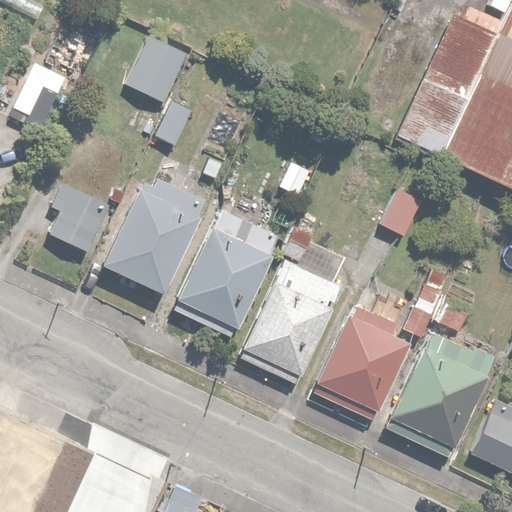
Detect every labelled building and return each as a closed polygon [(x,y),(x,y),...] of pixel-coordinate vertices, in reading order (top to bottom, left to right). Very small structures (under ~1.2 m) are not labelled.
[(511,25),(455,0),(453,0),(396,127),(511,178),(511,25)] [(182,55),(147,38),(126,78),(161,96),(182,55)] [(189,110),(170,101),(155,131),(174,141),(189,110)] [(293,155),(277,179),(294,191),(310,166),(293,155)] [(145,178),(106,267),(162,291),(201,202),(145,178)] [(398,185),(381,217),(405,229),(421,197),(398,185)] [(47,236),(85,252),(106,202),(68,186),(47,236)] [(218,212),(177,300),(237,328),(278,239),(218,212)] [(285,264),(247,343),(301,369),(339,289),(285,264)] [(427,265),(403,325),(422,333),(429,314),(462,327),(475,293),(446,281),(449,274),(427,265)] [(350,312),(317,378),(374,406),(407,341),(350,312)] [(424,340),(387,413),(455,447),(492,373),(424,340)] [(511,411),(496,404),(475,447),(511,464),(511,411)] [(190,511),(184,511),(163,501),(157,511),(203,511),(193,507),(190,511)]
